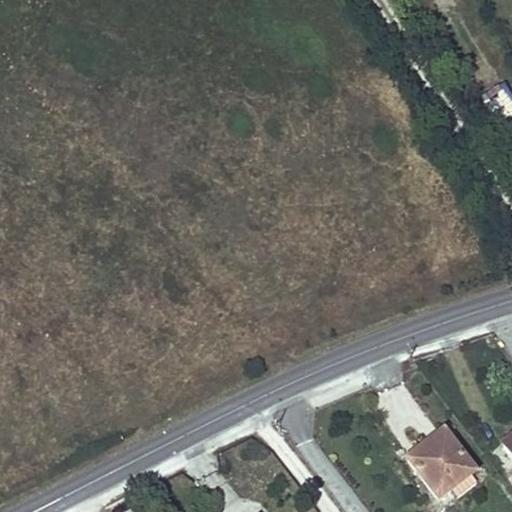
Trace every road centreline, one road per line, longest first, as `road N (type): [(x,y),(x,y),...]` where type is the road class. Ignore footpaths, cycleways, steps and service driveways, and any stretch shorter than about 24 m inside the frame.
road 1 (tertiary): [(38,511),(265,392)]
road 2 (tertiary): [(265,392),(483,307)]
road 3 (residential): [(361,511),(265,392)]
